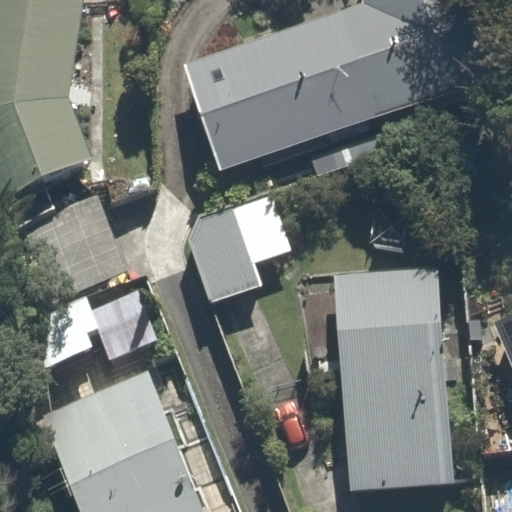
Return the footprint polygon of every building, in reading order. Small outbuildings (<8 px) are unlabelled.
[(0,0),(0,209),(27,212),(79,186),(106,189),(105,203),(128,205),(136,120),(86,115),(97,0),(0,0)] [(369,0),(373,12),(191,71),(228,183),(511,90),(481,0),(369,0)] [(257,277),(303,263),(281,192),(180,223),(210,320),(265,303),(257,277)] [(96,339),(106,334),(91,296),(134,279),(103,201),(3,241),(34,319),(51,312),(59,332),(31,343),(44,375),(101,353),(96,339)] [(336,283),(344,388),(305,391),(311,469),(350,466),(353,505),(464,496),(447,275),(336,283)] [(511,319),(496,326),(511,364),(511,319)] [(205,511),(154,378),(43,421),(77,511),(205,511)]
